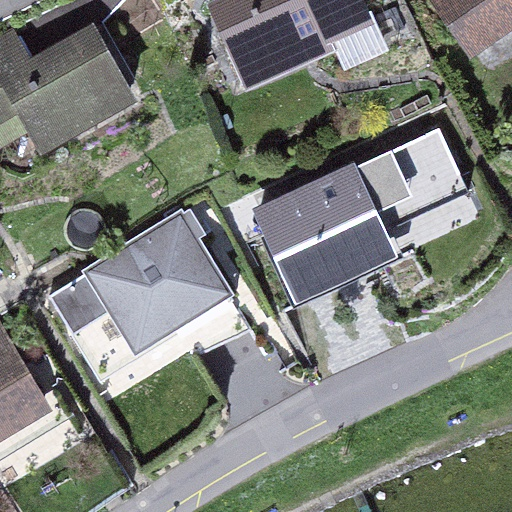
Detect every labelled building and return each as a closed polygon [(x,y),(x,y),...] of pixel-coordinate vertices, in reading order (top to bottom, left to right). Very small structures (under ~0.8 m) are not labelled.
[(347,0),(204,0),(201,2),(239,85),(361,28),(347,0)] [(511,0),(425,0),(461,53),(511,19),(511,0)] [(0,92),(31,158),(122,115),(83,31),(13,64),(0,37),(0,92)] [(435,141),(262,222),(300,304),(391,263),(374,226),(457,188),(435,141)] [(142,358),(228,307),(180,227),(58,300),(77,333),(114,311),(142,358)] [(0,444),(45,419),(0,339),(0,444)]
